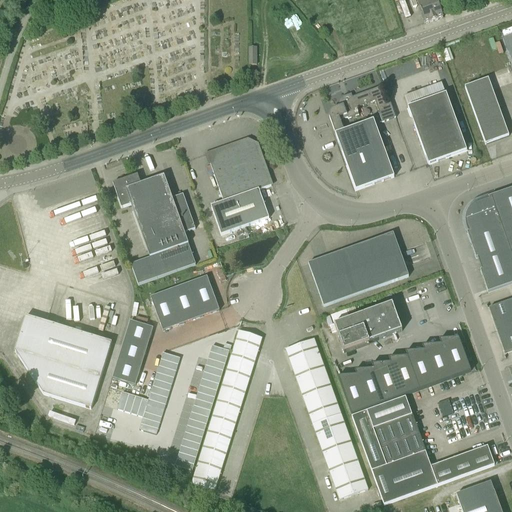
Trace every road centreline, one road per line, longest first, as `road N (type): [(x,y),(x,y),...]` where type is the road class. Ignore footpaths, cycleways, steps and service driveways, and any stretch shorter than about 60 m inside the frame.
road 1 (tertiary): [(268,93),(0,184)]
road 2 (tertiary): [(268,93),(511,7)]
road 3 (residential): [(511,427),(432,195)]
road 4 (residential): [(319,200),(295,168),(268,93)]
